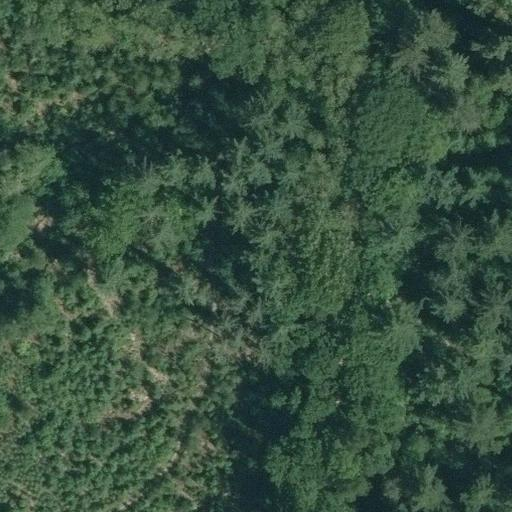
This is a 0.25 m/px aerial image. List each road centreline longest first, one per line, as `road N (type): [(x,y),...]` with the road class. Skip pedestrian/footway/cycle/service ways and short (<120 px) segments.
road 1 (track): [(324,511),(366,0)]
road 2 (track): [(353,151),(511,146)]
